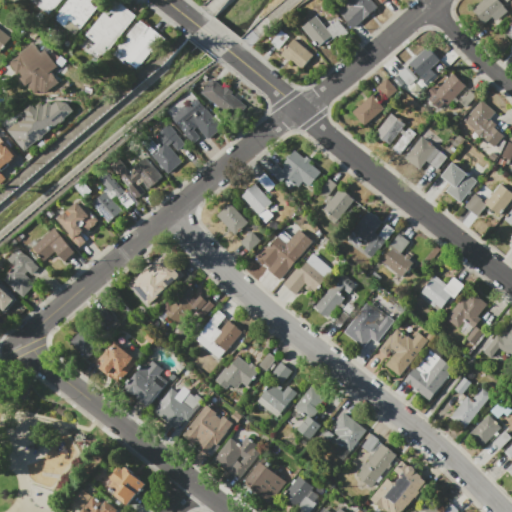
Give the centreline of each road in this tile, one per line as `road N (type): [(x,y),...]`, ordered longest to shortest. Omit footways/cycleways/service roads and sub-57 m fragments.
road 1 (residential): [(35,328),(441,0)]
road 2 (residential): [(172,211),(268,311),(505,511)]
road 3 (residential): [(228,51),(511,281)]
road 4 (residential): [(35,328),(31,347),(47,366),(226,511)]
